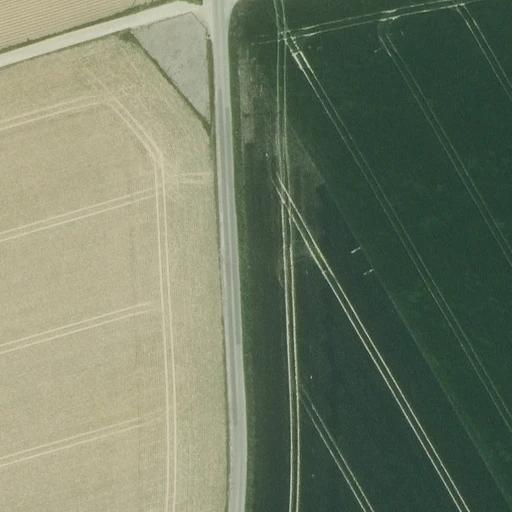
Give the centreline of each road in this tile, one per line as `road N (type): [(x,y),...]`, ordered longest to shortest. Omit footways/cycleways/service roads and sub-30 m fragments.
road 1 (tertiary): [(229,0),(250,360),(246,511)]
road 2 (track): [(174,0),(0,53)]
